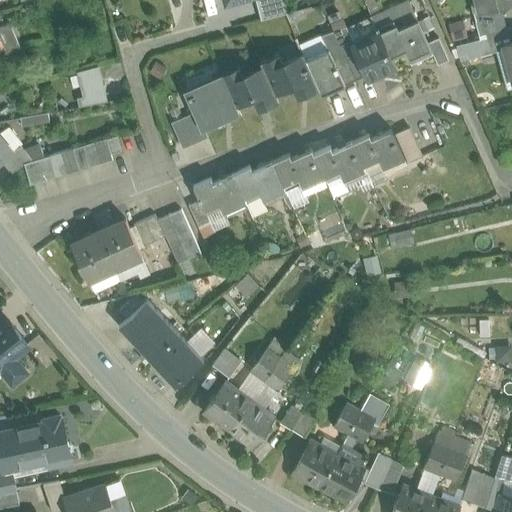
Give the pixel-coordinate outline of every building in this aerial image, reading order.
[(511,0),(476,0),(480,11),(511,2),(511,0)] [(503,15),(475,22),(479,36),(506,28),(503,15)] [(372,31),(367,20),(348,30),(354,44),(353,44),(355,50),(367,75),(368,79),(394,68),(390,57),(378,33),(376,29),(372,31)] [(398,29),(394,21),(376,28),(376,29),(378,33),(390,57),(405,51),(411,64),(433,54),(428,43),(418,20),(398,29)] [(450,24),(454,38),(468,34),(464,20),(450,24)] [(10,23),(0,27),(0,38),(3,47),(3,48),(5,53),(20,47),(10,23)] [(346,26),(334,31),(345,55),(355,50),(353,44),(354,44),(348,30),(346,26)] [(506,28),(479,36),(484,55),(491,53),(490,48),(504,44),(504,43),(511,41),(511,27),(506,28)] [(334,60),(345,55),(334,31),(322,36),(329,49),(334,60)] [(466,58),(484,55),(479,36),(474,37),(475,40),(457,44),(459,57),(465,56),(466,58)] [(449,60),(439,38),(428,43),(433,54),(438,65),(449,60)] [(490,48),(491,53),(499,51),(505,49),(504,44),(490,48)] [(334,60),(329,49),(306,59),(305,59),(318,88),(321,95),(345,85),(334,60)] [(505,49),(499,51),(510,89),(511,88),(511,68),(511,69),(505,49)] [(355,50),(345,55),(356,80),(367,75),(355,50)] [(303,54),(283,63),(279,54),(261,62),(263,68),(274,92),(275,92),(290,85),(296,98),(318,88),(305,59),(306,59),(303,54)] [(345,55),(334,60),(345,85),(356,80),(345,55)] [(263,68),(243,76),(239,67),(222,75),(224,80),(235,104),(251,97),(257,111),(279,101),(275,92),(274,92),(263,68)] [(99,69),(80,75),(82,85),(102,79),(99,69)] [(224,80),(188,95),(195,112),(201,125),(203,124),(222,116),(224,119),(239,112),(235,104),(224,80)] [(195,112),(172,122),(181,144),(206,133),(203,124),(201,125),(195,112)] [(21,119),(23,128),(50,122),(48,113),(21,119)] [(394,135),(406,163),(423,156),(410,128),(394,135)] [(371,139),(369,134),(352,142),(365,170),(366,170),(381,163),(385,172),(406,163),(394,135),(391,130),(371,139)] [(0,161),(1,161),(2,162),(13,152),(12,152),(0,136),(0,161)] [(117,136),(107,139),(111,154),(121,151),(117,136)] [(107,139),(95,142),(101,164),(113,160),(111,154),(107,139)] [(95,142),(84,146),(90,167),(101,164),(95,142)] [(352,142),(332,151),(330,146),(313,154),(326,182),(333,197),(348,190),(345,185),(353,181),(368,175),(366,170),(365,170),(352,142)] [(13,152),(2,162),(1,161),(0,161),(11,173),(32,159),(20,146),(12,152),(13,152)] [(84,146),(72,149),(78,170),(90,167),(84,146)] [(72,149),(60,152),(67,174),(78,170),(72,149)] [(291,158),(289,154),(272,161),(285,190),(300,183),(304,192),(326,182),(313,154),(311,149),(291,158)] [(60,152),(49,156),(55,177),(67,174),(60,152)] [(49,156),(37,159),(44,181),(55,177),(49,156)] [(34,160),(24,165),(30,185),(44,181),(37,159),(34,160)] [(250,166),(233,174),(246,203),(261,196),(265,205),(287,195),(285,190),(272,161),(252,170),(250,166)] [(233,174),(213,183),(211,178),(193,186),(199,200),(207,217),(208,216),(223,209),(226,217),(248,207),(246,203),(233,174)] [(373,185),(368,175),(353,181),(356,187),(358,192),(373,185)] [(345,185),(348,190),(356,187),(353,181),(345,185)] [(199,200),(189,205),(199,227),(210,222),(208,216),(207,217),(199,200)] [(181,210),(169,215),(179,237),(191,231),(181,210)] [(155,214),(134,225),(144,246),(165,236),(158,219),(155,214)] [(169,215),(158,219),(165,236),(168,241),(179,237),(169,215)] [(125,219),(98,231),(115,268),(142,256),(125,219)] [(98,231),(71,244),(87,280),(115,268),(98,231)] [(191,231),(179,237),(189,258),(201,253),(191,231)] [(179,237),(168,241),(177,263),(189,258),(179,237)] [(115,268),(87,280),(93,293),(121,280),(115,268)] [(166,288),(169,300),(190,295),(187,283),(166,288)] [(136,295),(119,310),(127,319),(144,303),(136,295)] [(203,360),(147,300),(144,303),(127,319),(119,326),(175,386),(203,360)] [(8,320),(0,326),(0,370),(12,385),(27,373),(15,358),(29,347),(8,320)] [(267,348),(250,371),(264,381),(280,358),(267,348)] [(241,362),(224,349),(212,365),(229,378),(241,362)] [(280,358),(264,381),(278,391),(294,368),(280,358)] [(406,379),(423,387),(432,367),(415,359),(406,379)] [(226,382),(205,411),(229,429),(250,400),(226,382)] [(389,405),(370,395),(361,410),(375,418),(374,420),(379,422),(389,405)] [(274,418),(250,400),(229,429),(253,446),(274,418)] [(361,410),(347,402),(334,426),(348,434),(361,410)] [(292,406),(281,422),(292,429),(302,412),(292,406)] [(375,418),(361,410),(348,434),(356,438),(362,442),(374,420),(375,418)] [(314,420),(302,412),(292,429),(304,436),(314,420)] [(44,422),(0,432),(0,462),(2,471),(46,461),(47,467),(72,461),(62,418),(61,418),(60,415),(43,419),(44,422)] [(441,433),(439,432),(425,468),(440,474),(454,438),(456,432),(443,427),(441,433)] [(356,438),(348,434),(336,455),(319,486),(346,500),(363,469),(359,467),(363,459),(366,461),(367,459),(364,457),(350,449),(356,438)] [(454,438),(440,474),(454,479),(468,443),(454,438)] [(336,455),(310,440),(293,472),(319,486),(336,455)] [(494,477),(485,507),(498,511),(501,495),(502,495),(505,481),(509,482),(509,480),(511,470),(511,457),(501,455),(494,477)] [(389,465),(376,459),(365,483),(378,489),(389,465)] [(389,465),(378,489),(392,494),(403,466),(391,460),(389,465)] [(416,490),(403,485),(392,511),(425,511),(431,496),(440,474),(425,468),(416,490)] [(494,477),(471,470),(461,499),(485,507),(494,477)] [(13,474),(0,477),(0,492),(16,489),(13,474)] [(105,485),(114,511),(126,511),(131,510),(121,480),(105,485)] [(511,480),(509,480),(509,482),(505,481),(502,495),(511,497),(511,480)] [(59,481),(43,484),(52,511),(56,511),(67,508),(63,498),(65,498),(59,481)] [(65,498),(63,498),(67,508),(67,511),(114,511),(105,485),(105,484),(65,498)] [(16,490),(0,493),(0,508),(19,504),(16,490)] [(511,511),(511,497),(502,495),(501,495),(498,511),(497,511),(511,511)] [(456,511),(459,507),(431,496),(425,511),(456,511)]
